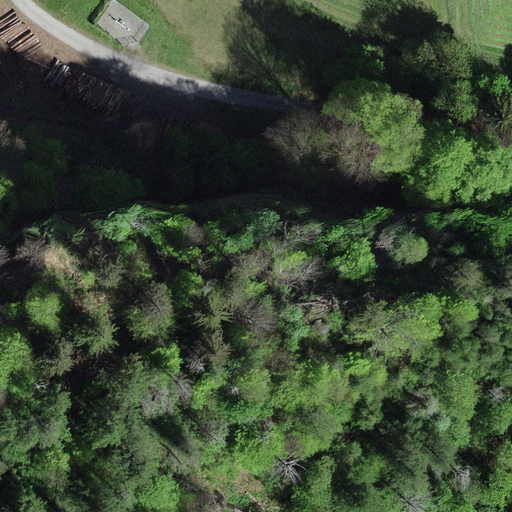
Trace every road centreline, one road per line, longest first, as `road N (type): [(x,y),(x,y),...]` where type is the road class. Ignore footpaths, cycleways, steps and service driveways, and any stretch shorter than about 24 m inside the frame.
road 1 (track): [(15,0),(71,41),(172,82),(511,140)]
road 2 (track): [(286,105),(79,126),(0,107)]
